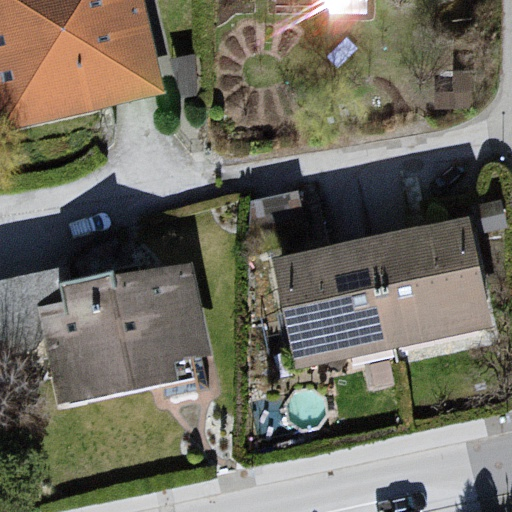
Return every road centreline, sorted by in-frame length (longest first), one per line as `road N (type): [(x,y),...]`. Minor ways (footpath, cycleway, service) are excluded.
road 1 (unknown): [(511,137),(32,221)]
road 2 (residential): [(511,458),(262,511)]
